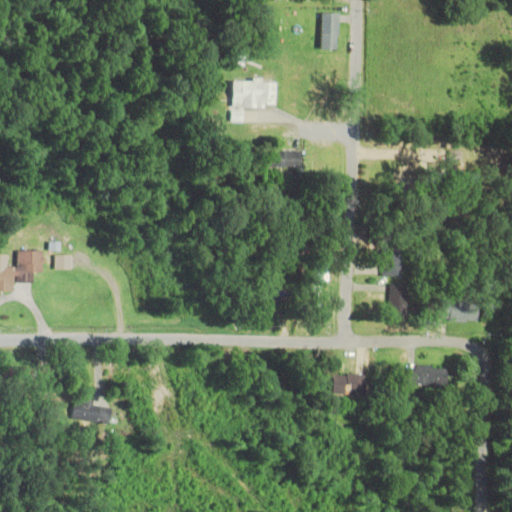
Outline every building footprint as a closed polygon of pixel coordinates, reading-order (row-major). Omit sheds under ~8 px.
[(319,50),(337,50),(337,14),(319,14),(319,50)] [(240,108),(275,108),(275,82),(229,82),(229,101),(240,101),(240,108)] [(264,168),(300,168),(300,152),(264,152),(264,168)] [(379,277),(399,277),(399,247),(379,247),(379,277)] [(38,252),(13,251),(13,267),(4,267),(5,256),(0,255),(0,292),(9,292),(10,284),(29,284),(29,273),(38,274),(38,252)] [(323,267),(314,266),(311,296),(320,297),(323,267)] [(405,286),(387,286),(387,320),(405,320),(405,286)] [(288,309),(288,290),(256,290),(256,309),(288,309)] [(475,302),(440,302),(440,322),(475,322),(475,302)] [(443,386),(443,367),(404,367),(404,386),(443,386)] [(363,395),(363,375),(330,375),(330,395),(363,395)] [(147,411),(165,411),(165,386),(147,386),(147,411)]
